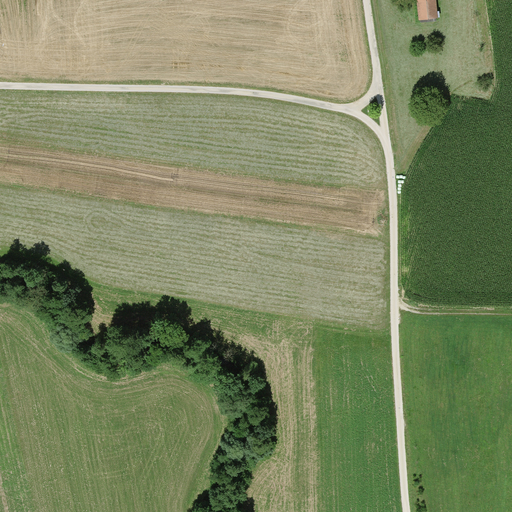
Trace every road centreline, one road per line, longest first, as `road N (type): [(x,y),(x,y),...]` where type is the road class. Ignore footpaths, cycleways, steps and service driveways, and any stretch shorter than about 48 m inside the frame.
road 1 (track): [(404,511),(395,240),(368,0)]
road 2 (track): [(0,87),(265,94),(351,110),(385,140)]
